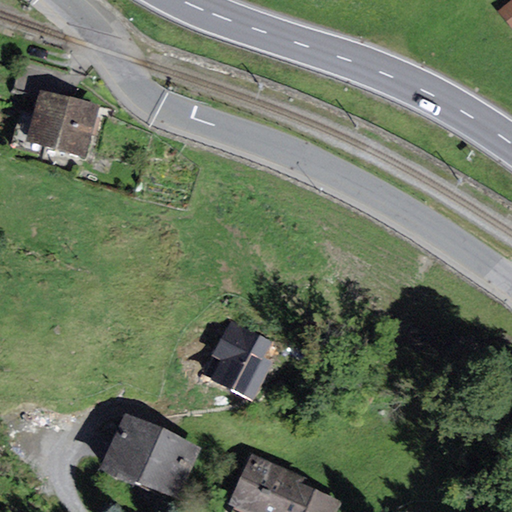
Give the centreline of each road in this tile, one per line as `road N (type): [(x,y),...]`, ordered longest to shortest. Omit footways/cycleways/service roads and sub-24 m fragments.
road 1 (tertiary): [(61,0),(168,108),(352,178),(511,286)]
road 2 (primary): [(180,0),(389,73),(511,145)]
